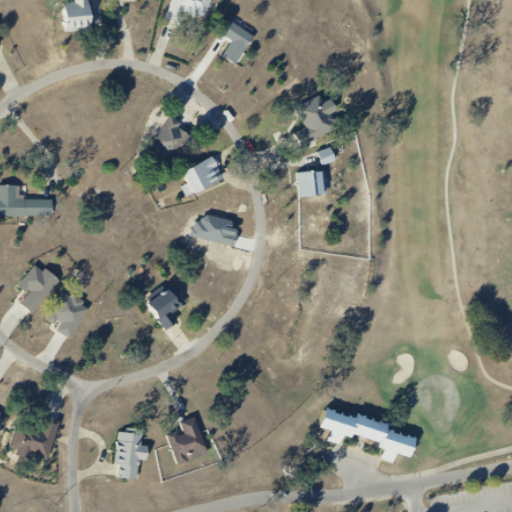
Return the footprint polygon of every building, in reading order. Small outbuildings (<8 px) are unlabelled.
[(63,4),(65,32),(91,30),(89,0),(73,0),(74,3),(63,4)] [(205,19),(210,0),(173,0),(167,20),(179,24),(183,12),(205,19)] [(222,56),(235,65),(254,37),(229,20),(220,33),(232,41),(222,56)] [(298,107),(308,127),(299,131),(304,144),(343,125),(328,92),(298,107)] [(189,134),(178,128),(181,123),(167,116),(151,148),(176,161),(189,134)] [(318,153),(321,165),(335,161),(331,148),(318,153)] [(183,172),(194,193),(223,178),(212,157),(183,172)] [(298,172),(299,196),(324,195),(323,171),(298,172)] [(0,215),(51,215),(51,186),(0,186),(0,215)] [(27,294),(20,303),(33,313),(58,281),(36,263),(17,287),(27,294)] [(178,324),(172,311),(184,306),(175,283),(146,295),(162,331),(178,324)] [(57,327),(55,329),(69,339),(90,307),(65,290),(45,319),(57,327)] [(328,438),(340,443),(344,434),(352,437),(353,434),(377,441),(376,445),(383,448),(380,456),(392,460),(395,453),(409,458),(415,438),(386,429),(388,423),(357,413),(355,419),(323,408),(318,424),(332,428),(328,438)] [(16,423),(8,451),(32,458),(33,455),(49,460),(60,422),(44,418),(40,430),(16,423)] [(180,423),(182,430),(167,434),(176,465),(207,456),(196,418),(180,423)] [(115,477),(137,480),(139,460),(146,461),(148,447),(140,446),(142,432),(121,429),(115,477)]
